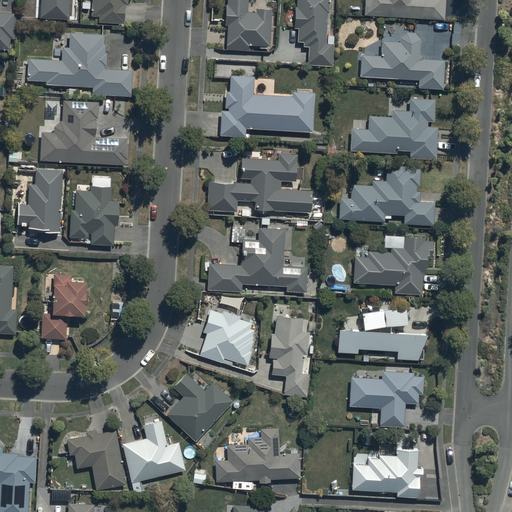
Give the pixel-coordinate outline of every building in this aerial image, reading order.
[(40,0),(39,18),(69,20),(70,0),(40,0)] [(93,0),(92,16),(100,16),(99,22),(124,23),(126,6),(128,6),(128,0),(93,0)] [(247,0),(227,0),(228,6),(226,6),(225,25),(227,25),(226,50),(250,51),(250,46),(259,46),(259,48),(267,49),(267,46),(269,46),(271,10),(255,9),(255,13),(247,12),(247,0)] [(329,0),(297,0),(297,6),(295,6),(295,28),(298,28),(298,41),(303,41),(303,47),(308,47),(308,66),(333,66),(333,37),(327,37),(327,13),(330,13),(329,0)] [(364,0),(365,15),(445,20),(445,0),(364,0)] [(0,49),(9,50),(10,40),(16,40),(17,14),(0,13),(0,49)] [(381,56),(360,55),(359,77),(418,80),(418,88),(443,90),(444,59),(424,58),(420,55),(420,39),(415,33),(406,32),(400,37),(399,42),(382,41),(381,56)] [(105,35),(70,33),(69,48),(62,47),(62,61),(28,59),(27,81),(46,82),(46,85),(93,88),(92,96),(133,98),(134,70),(106,69),(107,53),(105,53),(106,45),(104,45),(105,35)] [(254,76),(230,76),(229,92),(225,91),(224,108),(228,108),(228,111),(220,111),(219,135),(245,137),(246,129),(312,133),(314,93),(292,92),(292,96),(253,94),(254,76)] [(368,129),(351,128),(350,151),(396,153),(396,150),(410,151),(409,158),(436,159),(438,128),(427,127),(427,122),(434,122),(435,99),(410,99),(410,111),(392,110),(392,117),(369,116),(368,129)] [(52,132),(41,132),(40,162),(124,165),(124,161),(127,161),(128,145),(126,145),(126,139),(95,138),(96,119),(97,119),(97,102),(61,101),(61,121),(52,128),(52,132)] [(296,181),(296,154),(278,154),(278,160),(240,159),(240,178),(250,178),(250,183),(208,183),(207,211),(237,211),(237,201),(254,202),(254,212),(310,213),(311,190),(280,190),(280,181),(296,181)] [(350,198),(340,197),(338,219),(384,222),(385,215),(404,216),(403,224),(433,226),(435,203),(419,201),(420,192),(417,192),(417,187),(419,187),(421,169),(406,168),(406,166),(387,165),(385,181),(372,180),(372,185),(351,184),(350,198)] [(28,226),(28,228),(36,228),(36,232),(59,232),(61,170),(35,169),(35,184),(28,184),(27,204),(18,204),(17,226),(28,226)] [(90,190),(76,190),(75,209),(71,209),(69,237),(88,238),(89,233),(91,233),(91,244),(114,245),(115,226),(117,226),(119,201),(112,201),(112,187),(91,186),(90,190)] [(285,230),(258,228),(257,240),(242,239),(240,264),(209,263),(208,290),(242,291),(242,284),(286,286),(286,291),(305,292),(307,267),(283,265),(285,230)] [(368,257),(355,257),(353,282),(394,284),(394,293),(422,295),(423,276),(426,276),(427,260),(428,261),(428,258),(432,258),(433,241),(425,241),(425,237),(403,236),(403,246),(391,246),(390,251),(368,251),(368,257)] [(0,332),(16,334),(18,309),(11,309),(14,266),(0,264),(0,332)] [(71,275),(54,274),(52,313),(42,313),(41,338),(66,339),(67,316),(84,317),(85,281),(70,281),(71,275)] [(438,284),(424,283),(423,291),(438,292),(438,284)] [(406,308),(384,310),(386,326),(407,325),(406,308)] [(206,333),(198,356),(222,363),(223,359),(247,366),(252,351),(250,351),(253,341),(252,341),(253,337),(251,336),(253,329),(250,328),(251,323),(239,319),(240,317),(223,311),(223,313),(210,309),(202,332),(206,333)] [(382,311),(361,314),(364,330),(384,326),(382,311)] [(303,319),(277,316),(275,335),(272,334),(269,357),(275,358),(273,374),(288,376),(285,394),(307,397),(310,374),(302,373),(305,355),(308,356),(311,332),(302,331),(303,319)] [(405,334),(339,331),(338,352),(357,354),(358,349),(397,352),(396,360),(420,361),(427,336),(416,335),(416,332),(405,332),(405,334)] [(381,378),(350,377),(349,407),(380,408),(379,425),(404,426),(405,404),(418,404),(418,394),(422,394),(423,377),(414,377),(414,373),(381,371),(381,378)] [(182,395),(165,414),(196,442),(233,399),(213,382),(205,390),(186,373),(174,387),(182,395)] [(146,438),(122,443),(131,482),(186,469),(179,441),(168,444),(162,419),(143,424),(146,438)] [(228,461),(216,461),(216,482),(258,482),(258,483),(271,482),(271,479),(300,479),(300,453),(278,453),(278,429),(259,429),(260,437),(247,437),(247,444),(228,444),(228,461)] [(87,435),(66,439),(69,455),(73,455),(76,468),(91,465),(96,490),(125,484),(116,430),(95,434),(95,430),(86,431),(87,435)] [(0,511),(28,511),(29,483),(36,483),(37,456),(17,456),(17,453),(2,453),(2,449),(0,445),(0,511)] [(352,464),(351,489),(397,492),(396,496),(418,498),(420,478),(421,478),(422,468),(418,468),(419,451),(396,449),(396,456),(379,455),(379,459),(368,458),(368,465),(352,464)] [(67,511),(93,511),(94,504),(68,502),(67,511)]
